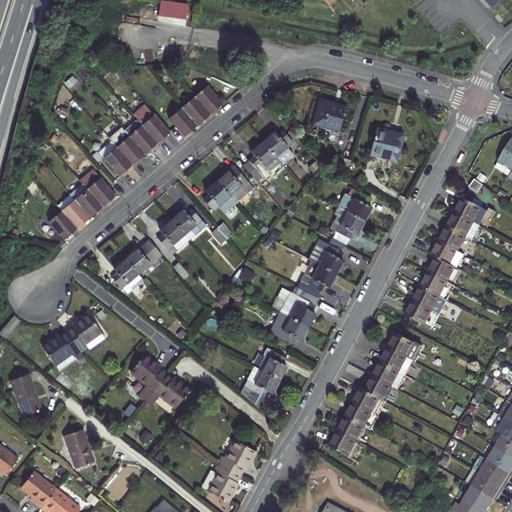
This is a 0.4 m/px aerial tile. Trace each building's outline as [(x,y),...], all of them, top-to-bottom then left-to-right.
[(209,116),(216,110),(214,108),(217,105),(221,102),(207,84),(192,96),(209,116)] [(342,98),(328,94),(321,121),(347,127),(354,101),(342,98)] [(209,116),(192,96),(179,106),(195,125),(198,122),(202,119),(203,120),(209,116)] [(131,113),(135,118),(157,145),(163,141),(161,138),(164,136),(169,132),(153,112),(152,113),(143,103),(131,113)] [(195,125),(179,106),(167,116),(184,137),(191,131),(190,129),(192,127),(195,125)] [(157,145),(135,118),(121,129),(141,153),(145,150),(149,147),(152,150),(157,145)] [(399,125),(388,123),(381,152),(407,159),(414,129),(399,125)] [(141,153),(121,129),(118,126),(106,136),(108,139),(131,166),(136,161),(134,158),(137,156),(141,153)] [(275,130),(268,137),(288,159),(300,149),(293,141),(297,137),(288,126),(283,130),(280,126),(275,130)] [(288,159),(268,137),(260,143),(256,147),(260,151),(249,160),(265,179),(288,159)] [(494,166),(506,174),(510,167),(511,164),(511,138),(494,166)] [(95,150),(115,174),(119,170),(122,168),(125,171),(131,166),(108,139),(95,150)] [(348,152),(340,167),(347,171),(354,156),(348,152)] [(222,176),(240,197),(257,182),(252,176),(243,165),(239,161),(231,168),(222,176)] [(101,206),(105,202),(103,200),(107,197),(111,194),(96,176),(89,168),(77,177),(80,181),(84,186),(101,206)] [(470,174),(465,183),(474,188),(478,181),(470,174)] [(240,197),(222,176),(216,181),(210,186),(214,190),(209,194),(219,205),(223,201),(229,207),(240,197)] [(67,192),(71,197),(85,215),(89,212),(91,210),(93,212),(101,206),(84,186),(80,181),(66,192),(67,192)] [(380,203),(375,201),(378,196),(360,187),(350,206),(372,218),(376,209),(380,203)] [(57,208),(74,229),(80,224),(77,221),(80,219),(85,215),(71,197),(67,192),(53,204),(57,208)] [(455,204),(452,209),(476,222),(482,210),(459,197),(455,204)] [(178,214),(190,229),(194,234),(200,228),(202,229),(211,221),(207,215),(197,204),(193,208),(190,204),(186,208),(178,214)] [(337,231),(343,234),(344,231),(356,237),(360,230),(364,232),(368,226),(372,218),(350,206),(337,231)] [(74,229),(57,208),(44,220),(58,237),(62,234),(66,231),(68,234),(74,229)] [(476,222),(452,209),(448,217),(445,223),(468,237),(476,222)] [(190,229),(178,214),(171,220),(166,224),(169,229),(165,233),(174,244),(178,248),(183,244),(182,244),(194,234),(190,229)] [(228,216),(222,221),(232,233),(238,228),(228,216)] [(227,237),(232,233),(222,221),(217,226),(227,237)] [(440,231),(437,238),(454,248),(460,251),(468,237),(445,223),(440,231)] [(352,242),(353,243),(356,237),(344,231),(343,234),(342,237),(352,242)] [(145,268),(167,249),(154,235),(143,244),(133,253),(145,268)] [(352,242),(342,237),(341,236),(337,243),(348,249),(352,242)] [(433,245),(430,252),(433,254),(447,262),(451,264),(453,265),(460,251),(454,248),(437,238),(433,245)] [(322,259),(344,271),(348,263),(350,258),(346,256),(349,250),(348,249),(337,243),(332,240),(322,259)] [(150,274),(145,268),(133,253),(126,259),(121,263),(124,268),(119,272),(128,283),(129,282),(134,288),(150,274)] [(429,262),(426,268),(443,278),(451,264),(447,262),(433,254),(429,262)] [(182,255),(176,260),(186,272),(192,267),(182,255)] [(344,271),(322,259),(311,279),(328,288),(329,289),(332,283),(336,285),(339,280),(344,271)] [(245,267),(237,278),(248,285),(256,274),(245,267)] [(421,277),(418,283),(435,293),(443,278),(426,268),(421,277)] [(328,288),(311,279),(307,286),(324,295),(328,288)] [(435,293),(418,283),(414,291),(411,297),(428,307),(435,312),(442,297),(435,293)] [(293,312),(303,294),(297,290),(287,308),(293,312)] [(303,294),(293,312),(316,324),(320,316),(322,311),(318,309),(321,303),(303,294)] [(407,304),(403,312),(428,325),(435,312),(428,307),(411,297),(407,304)] [(67,329),(81,348),(88,343),(85,340),(102,328),(89,310),(80,316),(72,322),(74,324),(67,329)] [(316,324),(293,312),(283,332),(301,341),(303,336),(308,339),(312,331),(316,324)] [(32,325),(27,320),(17,331),(22,335),(32,325)] [(81,348),(67,329),(61,333),(59,331),(52,337),(43,343),(56,361),(72,349),(75,352),(81,348)] [(389,338),(385,345),(402,354),(410,340),(393,330),(389,338)] [(270,366),(287,376),(294,363),(290,361),(292,358),(293,355),(274,345),(271,350),(277,353),(270,366)] [(381,352),(377,359),(394,369),(402,354),(385,345),(381,352)] [(160,358),(149,350),(135,367),(151,379),(149,382),(155,387),(170,368),(164,363),(165,362),(160,358)] [(402,354),(394,369),(402,373),(410,358),(402,354)] [(373,367),(369,374),(386,384),(393,388),(402,373),(394,369),(377,359),(373,367)] [(287,376),(270,366),(264,363),(256,378),(255,377),(248,390),(267,405),(273,393),(276,388),(280,390),(287,376)] [(170,368),(155,387),(161,392),(163,389),(180,402),(193,385),(184,377),(177,372),(176,373),(170,368)] [(32,371),(13,378),(26,413),(45,406),(39,390),(32,371)] [(365,381),(361,388),(374,395),(379,397),(386,384),(369,374),(365,381)] [(353,393),(349,400),(367,410),(374,395),(361,388),(357,385),(353,393)] [(504,399),(496,411),(511,421),(511,404),(510,403),(504,399)] [(345,407),(341,414),(359,424),(367,410),(349,400),(345,407)] [(488,424),(501,432),(511,439),(511,421),(496,411),(488,424)] [(333,428),(351,438),(359,424),(341,414),(337,422),(333,428)] [(85,426),(67,433),(79,465),(97,459),(92,445),(85,426)] [(329,437),(326,443),(343,452),(351,438),(333,428),(329,437)] [(511,439),(501,432),(492,446),(511,458),(511,439)] [(22,453),(0,434),(0,461),(9,469),(22,453)] [(226,454),(222,461),(243,473),(247,465),(249,466),(254,457),(259,448),(239,437),(229,455),(226,454)] [(511,458),(492,446),(484,460),(499,469),(505,473),(508,468),(511,470),(511,468),(511,458)] [(469,469),(476,473),(500,487),(504,481),(505,479),(502,477),(505,473),(499,469),(484,460),(477,455),(469,468),(469,469)] [(239,479),(243,473),(222,461),(218,468),(221,470),(212,487),(232,498),(238,487),(241,480),(239,479)] [(44,503),(60,484),(37,466),(25,482),(35,490),(33,494),(36,496),(44,503)] [(476,473),(469,469),(462,481),(468,485),(476,473)] [(476,473),(468,485),(489,499),(493,493),(495,494),(500,487),(476,473)] [(75,511),(83,503),(60,484),(44,503),(51,508),(55,511),(57,511),(59,510),(61,511),(75,511)] [(489,499),(468,485),(456,504),(452,510),(454,511),(478,511),(479,511),(481,511),(484,507),(489,499)] [(199,511),(196,509),(193,511),(176,511),(173,509),(176,506),(165,498),(154,511),(199,511)] [(456,504),(451,501),(447,507),(452,510),(456,504)]
